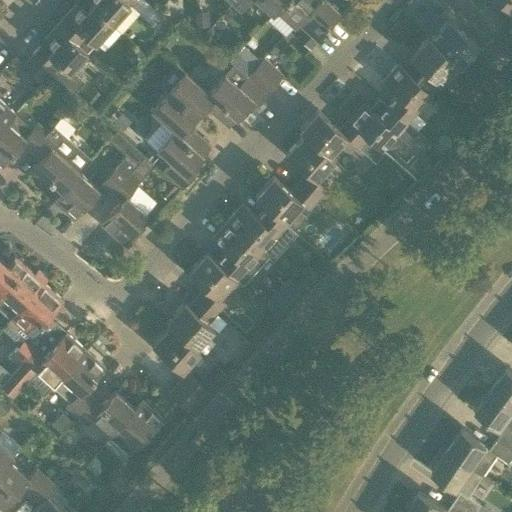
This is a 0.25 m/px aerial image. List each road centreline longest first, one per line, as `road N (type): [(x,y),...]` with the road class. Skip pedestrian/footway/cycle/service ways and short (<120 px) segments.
road 1 (tertiary): [(129,511),(365,250),(511,121)]
road 2 (residential): [(115,300),(398,0)]
road 3 (residential): [(358,511),(401,439),(511,296)]
road 4 (residential): [(115,300),(2,215)]
